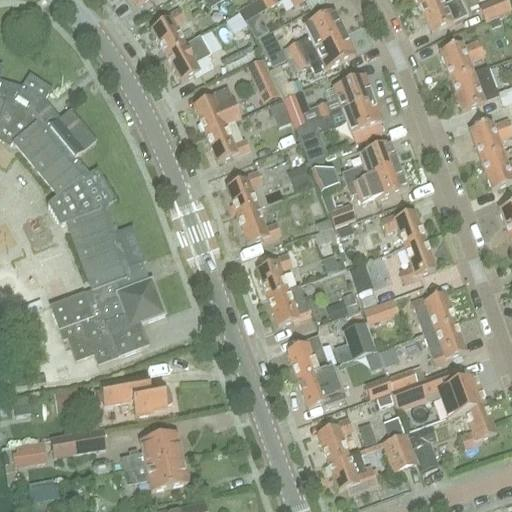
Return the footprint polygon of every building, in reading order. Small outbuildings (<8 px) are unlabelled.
[(129,0),(137,10),(149,1),(151,3),(155,0),(129,0)] [(262,0),(260,1),(241,12),(247,22),(286,0),(289,0),(294,9),(310,0),(262,0)] [(440,0),(432,0),(418,7),(432,35),(453,25),(452,24),(466,17),(458,1),(444,8),(440,0)] [(484,24),(511,13),(505,0),(498,0),(477,9),(484,24)] [(185,47),(174,28),(185,22),(179,11),(163,20),(165,23),(151,31),(166,58),(185,47)] [(344,36),(333,14),(304,28),(310,39),(287,50),(292,61),(344,36)] [(498,19),(487,23),(490,31),(501,26),(498,19)] [(355,58),(344,36),(292,61),(286,63),(292,75),(309,67),(314,78),(326,72),(355,58)] [(185,47),(166,58),(181,85),(194,78),(195,80),(212,71),(206,60),(211,58),(200,38),(185,47)] [(450,83),(473,75),(469,65),(484,59),(479,45),(464,50),(462,46),(440,54),(450,83)] [(227,75),(263,57),(259,49),(252,52),(250,49),(221,63),(227,75)] [(262,63),(245,70),(256,93),(272,85),(262,63)] [(75,364),(93,357),(97,367),(148,348),(140,326),(165,317),(152,281),(147,283),(141,266),(145,265),(133,230),(116,236),(105,208),(115,202),(96,171),(88,176),(74,159),(94,143),(70,114),(59,123),(43,104),(51,92),(29,78),(20,91),(0,85),(0,72),(1,70),(0,70),(0,144),(10,151),(12,144),(57,199),(47,207),(60,229),(67,226),(92,293),(50,309),(62,343),(66,342),(75,364)] [(473,75),(450,83),(462,114),(485,106),(484,105),(498,100),(488,70),(473,75)] [(363,78),(333,88),(338,101),(328,104),(332,116),(342,112),(372,101),(363,78)] [(208,103),(193,109),(205,138),(225,129),(241,123),(227,91),(206,100),(208,103)] [(273,93),(261,100),(267,110),(279,104),(273,93)] [(294,130),(319,120),(332,116),(328,104),(308,111),(302,94),(284,101),(290,117),(294,130)] [(380,125),(372,101),(342,112),(351,135),(380,125)] [(490,121),(503,114),(498,103),(485,109),(490,121)] [(270,110),(278,130),(290,125),(282,105),(270,110)] [(480,163),(502,156),(498,144),(511,139),(511,134),(508,123),(493,129),(491,126),(469,134),(480,163)] [(233,148),(225,129),(205,138),(216,166),(231,160),(232,162),(249,155),(245,144),(233,148)] [(396,169),(388,145),(358,156),(362,168),(341,176),(346,187),(396,169)] [(303,157),(305,166),(322,163),(320,154),(303,157)] [(511,164),(506,167),(502,156),(480,163),(491,193),(511,185),(511,182),(511,181),(511,164)] [(312,188),(305,168),(288,175),(295,194),(312,188)] [(405,192),(396,169),(346,187),(350,199),(356,197),(360,208),(375,202),(375,203),(405,192)] [(332,174),(308,173),(317,197),(338,189),(332,174)] [(236,219),(257,211),(250,190),(261,186),(257,174),(239,180),(240,184),(225,190),(236,219)] [(509,242),(511,241),(511,207),(498,212),(509,242)] [(329,222),(332,230),(333,231),(334,233),(355,224),(349,208),(328,216),(330,221),(329,222)] [(257,211),(236,219),(247,248),(261,243),(262,245),(280,238),(276,226),(264,230),(257,211)] [(404,251),(425,243),(414,213),(399,219),(398,217),(381,223),(385,235),(397,231),(404,251)] [(332,230),(329,222),(316,227),(319,235),(332,230)] [(0,290),(12,284),(4,269),(17,262),(0,227),(0,290)] [(350,229),(336,234),(339,242),(352,237),(350,229)] [(425,243),(404,251),(411,270),(399,274),(404,287),(421,281),(420,278),(435,272),(425,243)] [(267,300),(287,293),(280,273),(292,269),(287,257),(270,263),(271,266),(256,272),(267,300)] [(331,260),(320,264),(325,279),(336,275),(331,260)] [(364,269),(347,275),(352,287),(368,281),(364,269)] [(299,289),(287,293),(267,300),(278,330),(292,325),(292,326),(310,320),(299,289)] [(372,297),(358,301),(361,310),(374,305),(372,297)] [(415,318),(423,338),(434,333),(455,326),(444,297),(429,302),(428,299),(411,305),(415,318)] [(342,304),(325,310),(329,322),(346,316),(342,304)] [(362,312),(366,326),(381,320),(377,307),(362,312)] [(364,326),(342,334),(352,362),(375,354),(364,326)] [(433,369),(452,363),(451,360),(465,355),(455,326),(434,333),(423,338),(415,340),(418,348),(425,345),(433,369)] [(297,383),(317,375),(310,356),(321,352),(317,339),(299,346),(300,349),(286,354),(297,383)] [(322,407),(323,409),(343,402),(332,370),(317,375),(297,383),(307,412),(322,407)] [(390,396),(398,416),(427,405),(425,400),(436,396),(439,403),(448,423),(464,417),(484,409),(474,379),(460,385),(454,371),(417,385),(392,395),(390,396)] [(412,372),(387,381),(392,395),(417,385),(412,372)] [(11,383),(12,391),(45,385),(44,378),(11,383)] [(366,388),(371,403),(390,396),(392,395),(387,381),(386,380),(366,388)] [(100,387),(104,409),(132,404),(135,420),(153,417),(152,413),(166,411),(165,408),(169,408),(171,405),(169,397),(166,396),(163,396),(161,387),(133,392),(131,381),(100,387)] [(52,414),(77,413),(76,395),(52,396),(52,414)] [(389,398),(377,403),(380,411),(392,406),(389,398)] [(27,401),(14,403),(16,419),(30,416),(27,401)] [(484,409),(464,417),(471,436),(459,440),(464,453),(482,447),(480,443),(495,438),(484,409)] [(382,426),(388,442),(403,436),(397,420),(382,426)] [(317,437),(328,467),(348,459),(340,438),(351,434),(347,422),(330,428),(331,432),(317,437)] [(53,462),(106,453),(102,433),(50,442),(53,462)] [(123,475),(182,463),(177,437),(140,445),(142,456),(120,462),(123,475)] [(406,437),(381,447),(392,477),(417,467),(406,437)] [(437,469),(428,446),(413,452),(422,475),(437,469)] [(15,470),(38,466),(35,448),(12,451),(15,470)] [(328,467),(338,495),(352,490),(355,498),(377,489),(369,469),(365,471),(359,455),(348,459),(328,467)] [(188,487),(182,463),(123,475),(126,489),(148,483),(151,495),(188,487)] [(32,506),(58,501),(55,488),(29,493),(32,506)]
